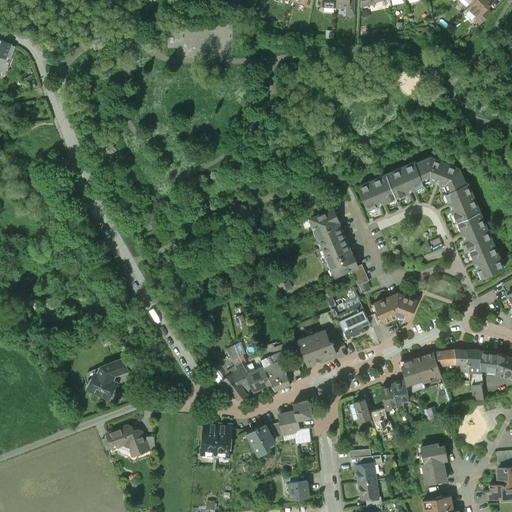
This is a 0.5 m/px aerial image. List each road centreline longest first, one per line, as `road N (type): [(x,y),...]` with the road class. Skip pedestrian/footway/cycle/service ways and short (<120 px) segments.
road 1 (residential): [(0,24),(30,39),(52,67),(86,175),(212,403)]
road 2 (residential): [(0,455),(133,404),(212,403)]
road 3 (residential): [(471,331),(471,296),(459,269),(407,275),(381,267),(351,202)]
road 4 (residential): [(323,384),(439,332),(471,331)]
